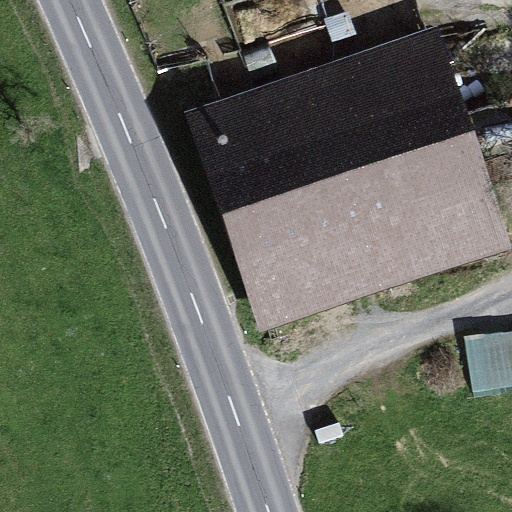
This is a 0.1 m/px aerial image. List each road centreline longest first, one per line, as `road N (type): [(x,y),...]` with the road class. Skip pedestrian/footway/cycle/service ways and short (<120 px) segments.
road 1 (tertiary): [(269,511),(116,97),(70,0)]
road 2 (unknown): [(116,97),(292,64),(383,31),(511,23)]
